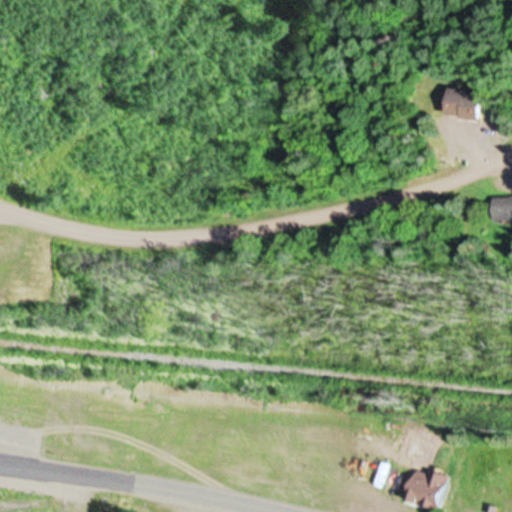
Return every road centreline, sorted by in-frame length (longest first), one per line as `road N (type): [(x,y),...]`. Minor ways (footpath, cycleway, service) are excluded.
road 1 (residential): [(0,200),(95,226),(160,230),(380,189),(511,140)]
road 2 (tertiary): [(319,511),(0,457)]
